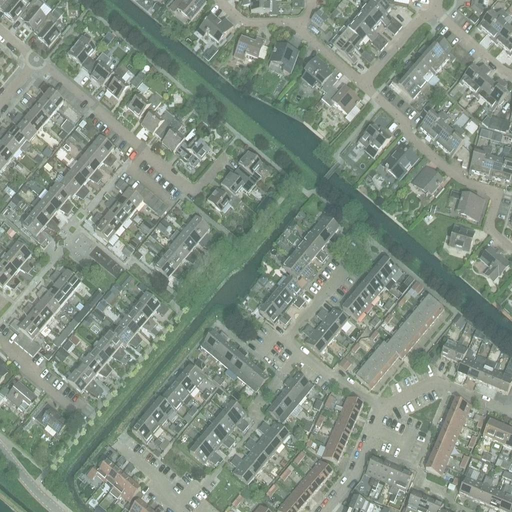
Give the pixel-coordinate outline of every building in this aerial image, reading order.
[(1,8),(0,9),(5,14),(16,24),(20,18),(26,11),(30,5),(23,0),(8,0),(2,8),(1,8)] [(26,11),(20,18),(25,23),(24,24),(35,32),(35,33),(46,19),(50,14),(52,11),(44,5),(38,0),(34,0),(30,5),(26,11)] [(191,22),(206,5),(200,0),(187,0),(185,2),(183,0),(179,0),(170,11),(175,15),(178,11),(191,22)] [(364,2),(399,32),(403,28),(394,20),(393,21),(387,16),(392,11),(378,0),(375,0),(371,4),(370,3),(366,0),(364,2)] [(473,0),(472,9),(484,6),(484,0),(488,0),(489,0),(488,0),(473,0)] [(152,9),(158,13),(163,6),(158,2),(152,9)] [(362,15),(377,28),(381,23),(387,28),(386,29),(395,37),(399,32),(364,2),(362,5),(367,9),(362,15)] [(251,14),(270,15),(270,17),(278,17),(278,7),(277,7),(277,4),(243,3),(243,8),(251,8),(251,14)] [(490,11),(484,6),(472,9),(483,19),(490,11)] [(57,8),(52,14),(58,19),(63,13),(57,8)] [(482,30),(487,35),(505,15),(502,11),(496,17),(492,13),(477,29),(480,32),(482,30)] [(315,17),(324,25),(328,20),(319,13),(315,17)] [(35,32),(34,34),(39,38),(39,39),(50,48),(61,35),(60,35),(65,28),(58,22),(59,21),(50,14),(46,19),(35,33),(35,32)] [(353,22),(385,49),(388,44),(380,37),(379,38),(373,33),(377,28),(362,15),(357,21),(356,19),(353,22)] [(505,15),(487,35),(493,40),(491,41),(494,44),(508,27),(504,23),(509,18),(505,15)] [(316,35),(320,30),(324,25),(315,17),(311,22),(309,25),(308,27),(316,35)] [(219,45),(234,29),(225,21),(221,26),(211,18),(197,34),(204,40),(208,36),(219,45)] [(348,31),(363,44),(367,40),(372,45),(372,46),(381,53),(385,49),(353,22),(351,24),(353,26),(348,31)] [(511,30),(508,27),(494,44),(497,46),(498,44),(504,49),(511,39),(511,30)] [(356,52),(355,53),(361,58),(365,54),(359,49),(363,44),(348,31),(343,37),(342,35),(339,33),(336,36),(339,38),(341,40),(356,52)] [(67,56),(74,61),(88,73),(95,64),(89,59),(97,50),(82,38),(67,56)] [(234,58),(244,62),(246,55),(259,60),(266,42),(257,39),(255,43),(242,38),(234,58)] [(352,57),(355,53),(356,52),(341,40),(336,45),(334,48),(354,66),(358,62),(352,57)] [(104,41),(101,44),(107,49),(110,45),(104,41)] [(421,51),(442,69),(449,61),(452,64),(455,60),(453,58),(449,54),(452,50),(441,41),(430,52),(424,47),(421,51)] [(449,54),(453,58),(461,49),(457,45),(452,50),(449,54)] [(290,76),(299,54),(277,46),(271,63),(285,69),(283,74),(290,76)] [(214,48),(210,52),(214,57),(218,52),(214,48)] [(461,49),(453,58),(455,60),(458,62),(466,53),(461,49)] [(424,59),(420,64),(435,77),(442,69),(421,51),(418,54),(424,59)] [(466,53),(458,62),(463,66),(470,57),(466,53)] [(95,64),(88,73),(92,77),(90,79),(102,89),(104,87),(114,75),(105,68),(111,61),(103,55),(95,64)] [(470,57),(463,66),(467,70),(475,61),(470,57)] [(312,89),(315,86),(318,83),(324,88),(321,92),(326,96),(333,88),(338,82),(324,69),(325,67),(317,60),(305,73),(307,75),(302,80),(312,89)] [(407,67),(432,88),(428,85),(435,77),(420,64),(416,69),(410,63),(407,67)] [(464,85),(469,90),(487,69),(484,66),(479,72),(474,68),(459,84),(463,87),(464,85)] [(406,80),(421,93),(425,96),(432,88),(407,67),(404,70),(410,76),(406,80)] [(114,75),(104,87),(108,90),(107,93),(118,102),(130,88),(122,81),(127,75),(119,68),(114,75)] [(487,69),(469,90),(475,95),(473,96),(476,99),(490,82),(486,78),(491,72),(487,69)] [(131,85),(136,89),(143,81),(139,77),(131,85)] [(413,102),(421,93),(406,80),(402,85),(396,80),(392,84),(413,102)] [(490,82),(476,99),(479,101),(480,99),(486,104),(503,83),(500,80),(495,86),(490,82)] [(507,87),(503,83),(486,104),(491,108),(489,110),(492,113),(497,107),(499,108),(503,104),(501,103),(507,97),(502,93),(507,87)] [(46,97),(42,101),(56,112),(63,104),(52,95),(54,93),(44,84),(39,91),(46,97)] [(143,84),(138,90),(144,95),(149,89),(143,84)] [(340,94),(333,88),(326,96),(321,101),(329,108),(332,104),(347,117),(361,102),(345,88),(340,94)] [(439,94),(443,98),(447,93),(442,89),(439,94)] [(140,96),(128,110),(139,120),(141,118),(145,122),(146,122),(153,113),(162,104),(154,97),(148,104),(140,96)] [(28,103),(50,121),(56,112),(42,101),(40,104),(32,98),(31,99),(28,103)] [(423,111),(428,115),(436,106),(431,102),(423,111)] [(32,113),(29,117),(43,129),(50,121),(28,103),(26,106),(25,107),(32,113)] [(145,122),(141,127),(153,137),(155,135),(160,139),(175,121),(175,120),(178,117),(175,115),(172,118),(167,114),(161,120),(153,113),(146,122),(145,122)] [(15,119),(36,137),(43,129),(29,117),(26,120),(19,114),(15,119)] [(431,116),(417,132),(420,135),(422,133),(427,138),(445,117),(442,114),(436,120),(431,116)] [(445,117),(427,138),(433,142),(431,144),(434,146),(448,130),(443,126),(449,120),(445,117)] [(491,118),(488,130),(494,131),(497,120),(491,118)] [(18,129),(15,133),(27,143),(26,143),(29,145),(36,137),(15,119),(11,123),(18,129)] [(497,120),(494,131),(501,133),(504,122),(497,120)] [(68,121),(61,129),(64,131),(69,135),(76,128),(68,121)] [(175,121),(160,139),(164,143),(162,145),(174,154),(176,152),(175,152),(183,143),(186,140),(177,133),(182,127),(175,121)] [(504,122),(501,133),(506,135),(507,132),(509,133),(511,124),(504,122)] [(375,124),(358,143),(367,150),(365,152),(374,159),(392,139),(375,124)] [(88,126),(85,130),(94,138),(97,134),(88,126)] [(448,130),(434,146),(437,149),(438,147),(443,152),(461,131),(458,128),(453,134),(448,130)] [(0,132),(0,134),(20,151),(26,143),(27,143),(15,133),(13,131),(9,135),(3,129),(0,132)] [(64,131),(58,138),(64,142),(69,135),(64,131)] [(461,131),(443,152),(449,156),(447,158),(450,161),(455,156),(462,147),(464,145),(460,140),(465,134),(461,131)] [(481,131),(479,138),(490,141),(493,134),(481,131)] [(0,141),(2,143),(0,145),(0,148),(13,159),(20,151),(0,134),(0,141)] [(493,134),(490,141),(501,144),(503,137),(493,134)] [(100,139),(93,148),(113,165),(117,161),(111,154),(114,151),(100,139)] [(183,143),(175,152),(176,152),(189,163),(196,169),(201,163),(211,151),(197,139),(189,148),(183,143)] [(399,182),(418,161),(401,147),(383,167),(387,171),(386,172),(388,173),(399,182)] [(462,147),(455,156),(458,159),(457,161),(463,162),(466,151),(462,147)] [(0,162),(6,167),(13,159),(0,148),(0,162)] [(93,148),(86,156),(100,167),(102,164),(110,169),(113,165),(93,148)] [(47,149),(43,154),(48,158),(52,153),(47,149)] [(474,155),(468,175),(472,177),(473,174),(480,176),(488,150),(483,149),(481,157),(474,155)] [(488,150),(480,176),(487,178),(486,180),(490,181),(496,161),(490,159),(492,151),(488,150)] [(466,151),(463,162),(461,168),(467,169),(471,155),(466,151)] [(241,167),(237,171),(255,186),(261,179),(255,174),(262,166),(248,153),(238,164),(241,167)] [(508,156),(501,182),(508,184),(507,186),(511,188),(511,183),(511,165),(511,160),(511,154),(509,153),(508,156)] [(496,161),(490,181),(493,182),(494,180),(501,182),(508,156),(504,155),(502,163),(496,161)] [(86,156),(79,164),(100,181),(103,177),(97,171),(100,167),(86,156)] [(39,157),(35,162),(39,165),(43,161),(39,157)] [(79,164),(72,172),(86,184),(89,181),(97,185),(100,181),(79,164)] [(48,165),(44,169),(49,173),(53,169),(52,169),(48,165)] [(25,169),(21,173),(28,179),(32,174),(25,169)] [(221,185),(223,187),(235,197),(242,189),(248,194),(255,186),(237,171),(233,176),(230,174),(221,185)] [(368,176),(373,180),(377,174),(372,171),(368,176)] [(72,172),(66,180),(86,198),(89,194),(83,187),(86,184),(72,172)] [(431,197),(443,183),(432,173),(429,177),(423,172),(412,185),(421,193),(424,190),(431,197)] [(66,180),(59,188),(72,200),(75,197),(83,201),(86,198),(66,180)] [(11,184),(8,188),(15,194),(18,190),(11,184)] [(126,196),(122,200),(136,211),(143,204),(141,203),(142,202),(137,198),(132,194),(134,192),(124,184),(119,190),(126,196)] [(140,184),(134,192),(132,194),(137,198),(145,188),(140,184)] [(57,187),(50,195),(70,212),(74,209),(68,202),(70,199),(72,200),(59,188),(57,187)] [(241,202),(235,197),(223,187),(219,191),(217,190),(207,202),(221,214),(228,205),(234,211),(241,202)] [(145,188),(137,198),(142,202),(150,192),(145,188)] [(272,190),(268,194),(273,199),(277,194),(272,190)] [(150,192),(142,202),(141,203),(143,204),(146,207),(154,196),(150,192)] [(17,195),(11,203),(16,207),(22,200),(17,195)] [(43,203),(57,215),(59,212),(67,216),(70,212),(50,195),(43,203)] [(154,196),(146,207),(151,211),(159,200),(154,196)] [(478,223),(483,206),(475,204),(477,200),(463,196),(458,213),(467,216),(466,219),(478,223)] [(109,202),(129,219),(136,211),(122,200),(119,204),(112,198),(109,202)] [(267,198),(261,206),(268,211),(274,204),(267,198)] [(39,199),(32,207),(36,211),(57,228),(60,225),(54,218),(57,215),(43,203),(39,199)] [(159,200),(151,211),(155,215),(164,204),(159,200)] [(112,213),(109,216),(123,227),(129,219),(109,202),(105,207),(112,213)] [(164,204),(155,215),(160,219),(169,208),(164,204)] [(36,211),(29,219),(43,231),(45,228),(53,232),(57,228),(36,211)] [(95,219),(115,236),(123,227),(109,216),(106,220),(99,214),(95,219)] [(318,226),(339,244),(342,241),(335,235),(339,230),(325,218),(318,226)] [(29,219),(22,227),(33,237),(31,239),(41,247),(46,241),(40,234),(43,231),(29,219)] [(108,245),(115,236),(95,219),(91,223),(98,229),(95,233),(108,245)] [(189,228),(209,245),(213,241),(207,235),(210,232),(196,220),(189,228)] [(163,221),(157,229),(163,234),(169,226),(163,221)] [(146,222),(141,229),(148,235),(154,229),(146,222)] [(311,234),(326,247),(329,242),(336,248),(339,244),(318,226),(311,234)] [(182,236),(196,248),(199,244),(206,250),(209,245),(189,228),(182,236)] [(469,254),(474,234),(455,228),(449,248),(469,254)] [(10,230),(6,234),(12,239),(16,234),(10,230)] [(140,233),(136,238),(141,243),(142,243),(146,238),(140,233)] [(304,243),(325,261),(328,257),(321,251),(326,247),(311,234),(304,243)] [(175,244),(196,262),(200,257),(193,251),(196,248),(182,236),(175,244)] [(10,255),(31,272),(34,267),(28,262),(31,258),(25,253),(31,246),(23,239),(17,246),(10,255)] [(136,240),(129,247),(135,252),(141,244),(136,240)] [(297,251),(311,263),(315,259),(322,264),(325,261),(304,243),(297,251)] [(168,253),(182,264),(185,260),(192,266),(196,262),(175,244),(168,253)] [(129,247),(123,255),(128,259),(135,252),(129,247)] [(499,277),(510,266),(499,256),(500,255),(496,252),(496,253),(491,249),(481,261),(490,270),(485,276),(493,283),(499,277)] [(290,259),(311,277),(314,273),(308,268),(311,263),(297,251),(290,259)] [(137,252),(134,257),(139,261),(143,257),(137,252)] [(162,260),(182,278),(186,273),(179,268),(182,264),(168,253),(162,260)] [(3,263),(17,274),(20,270),(27,276),(31,272),(10,255),(3,263)] [(308,281),(311,277),(290,259),(283,268),(297,280),(301,275),(308,281)] [(179,282),(182,278),(162,260),(155,269),(169,281),(172,277),(179,282)] [(375,266),(392,280),(399,272),(385,260),(380,265),(378,263),(375,266)] [(0,266),(0,274),(17,288),(21,284),(14,278),(17,274),(3,263),(0,266)] [(371,277),(385,289),(392,280),(375,266),(372,270),(374,272),(371,277)] [(53,276),(74,294),(81,285),(67,274),(64,277),(57,272),(53,276)] [(13,293),(17,288),(0,274),(0,288),(3,291),(6,287),(13,293)] [(128,275),(119,285),(124,290),(133,280),(128,275)] [(57,286),(53,290),(67,302),(74,294),(53,276),(50,280),(57,286)] [(361,283),(378,297),(385,289),(371,277),(367,281),(364,279),(361,283)] [(281,289),(302,307),(305,303),(298,297),(303,292),(288,280),(281,289)] [(357,293),(371,305),(378,297),(361,283),(358,287),(360,289),(357,293)] [(417,283),(411,290),(418,296),(424,289),(417,283)] [(116,285),(110,293),(116,298),(123,290),(116,285)] [(40,293),(60,310),(67,302),(53,290),(50,294),(43,288),(40,293)] [(274,297),(288,309),(292,304),(299,310),(302,307),(281,289),(274,297)] [(97,292),(87,304),(88,305),(92,309),(103,297),(97,292)] [(43,303),(40,307),(53,318),(60,310),(40,293),(36,297),(43,303)] [(109,293),(103,301),(109,306),(116,298),(109,293)] [(347,300),(364,314),(371,305),(357,293),(353,298),(350,296),(347,300)] [(139,305),(153,316),(156,313),(163,318),(169,311),(159,303),(155,300),(153,302),(146,296),(139,305)] [(267,305),(291,325),(294,321),(292,319),(285,314),(288,309),(274,297),(267,305)] [(422,306),(437,319),(444,310),(429,297),(422,306)] [(357,322),(364,314),(347,300),(344,303),(347,305),(342,310),(357,322)] [(404,300),(398,306),(401,309),(407,302),(404,300)] [(26,309),(46,326),(53,318),(40,307),(37,310),(30,304),(26,309)] [(88,305),(81,313),(86,317),(92,309),(88,305)] [(101,305),(97,309),(104,315),(108,310),(101,305)] [(132,312),(153,330),(157,325),(150,320),(153,316),(139,305),(132,312)] [(278,321),(285,326),(283,328),(286,330),(291,325),(267,305),(260,314),(274,326),(278,321)] [(415,314),(430,327),(437,319),(422,306),(415,314)] [(29,319),(26,323),(39,334),(46,326),(26,309),(22,313),(29,319)] [(320,314),(341,331),(348,323),(334,311),(330,316),(323,310),(320,314)] [(98,311),(93,316),(101,323),(105,318),(98,311)] [(126,321),(140,332),(143,328),(150,334),(153,330),(132,312),(126,321)] [(81,313),(74,321),(79,325),(86,317),(81,313)] [(324,323),(320,328),(334,340),(341,331),(320,314),(317,317),(324,323)] [(408,322),(423,335),(430,327),(415,314),(408,322)] [(390,316),(384,322),(388,325),(393,319),(390,316)] [(459,329),(465,322),(460,317),(454,324),(459,329)] [(88,319),(83,325),(87,329),(92,322),(88,319)] [(10,327),(20,335),(22,334),(27,338),(31,342),(32,343),(32,342),(39,334),(26,323),(23,326),(16,321),(10,327)] [(74,321),(67,330),(72,334),(79,325),(74,321)] [(119,329),(140,346),(143,341),(137,336),(140,332),(126,321),(119,329)] [(401,331),(416,344),(423,335),(408,322),(401,331)] [(306,330),(327,348),(334,340),(320,328),(316,332),(309,326),(306,330)] [(112,337),(123,346),(126,349),(129,345),(136,350),(140,346),(119,329),(112,337)] [(67,330),(60,337),(65,342),(72,334),(67,330)] [(320,357),(327,348),(306,330),(303,334),(310,340),(306,345),(320,357)] [(394,339),(409,352),(416,344),(401,331),(394,339)] [(477,331),(474,338),(483,342),(485,338),(483,337),(477,332),(477,331)] [(200,348),(210,356),(226,337),(222,334),(219,337),(213,332),(200,348)] [(372,337),(370,339),(373,342),(379,335),(376,333),(372,337)] [(14,343),(19,347),(27,338),(22,334),(20,335),(14,343)] [(102,342),(123,359),(127,355),(120,349),(123,346),(112,337),(109,334),(102,342)] [(60,337),(54,345),(59,350),(60,348),(65,342),(60,337)] [(73,337),(69,342),(76,348),(80,343),(73,337)] [(226,337),(210,356),(219,363),(232,348),(226,343),(229,340),(226,337)] [(27,338),(19,347),(23,351),(31,342),(27,338)] [(399,358),(402,361),(409,352),(394,339),(387,347),(399,358)] [(459,346),(452,362),(461,367),(462,367),(465,359),(466,359),(469,351),(463,348),(466,341),(461,339),(459,346)] [(31,342),(23,351),(28,355),(36,346),(32,342),(32,343),(31,342)] [(69,342),(63,350),(67,353),(73,346),(69,342)] [(95,350),(109,362),(113,358),(120,363),(124,367),(128,363),(123,359),(102,342),(95,350)] [(442,358),(452,362),(459,346),(448,342),(442,358)] [(358,345),(352,352),(355,354),(361,348),(358,345)] [(392,366),(399,358),(387,347),(384,345),(377,353),(392,366)] [(36,346),(28,355),(33,359),(41,350),(36,346)] [(232,348),(219,363),(228,371),(244,352),(241,349),(238,353),(232,348)] [(61,350),(55,358),(61,363),(67,355),(61,350)] [(89,358),(109,376),(113,371),(106,366),(109,362),(95,350),(89,358)] [(462,367),(461,367),(458,375),(468,379),(475,363),(476,360),(472,358),(473,355),(473,353),(469,351),(466,359),(465,359),(462,367)] [(244,352),(228,371),(237,379),(250,364),(245,359),(248,355),(244,352)] [(370,361),(385,374),(392,366),(377,353),(370,361)] [(82,366),(96,378),(99,374),(106,380),(109,376),(89,358),(82,366)] [(475,363),(468,379),(478,383),(488,362),(479,358),(478,359),(476,363),(475,363)] [(345,360),(339,367),(346,372),(351,366),(345,360)] [(505,375),(498,392),(509,396),(511,387),(511,360),(508,368),(505,375)] [(363,370),(378,383),(385,374),(370,361),(363,370)] [(488,362),(478,383),(488,388),(498,364),(497,364),(497,366),(488,362)] [(250,364),(237,379),(246,387),(262,368),(259,365),(256,368),(250,364)] [(498,364),(488,388),(498,392),(505,375),(500,373),(502,366),(498,364)] [(75,375),(96,392),(99,388),(100,388),(92,382),(96,378),(82,366),(75,375)] [(180,375),(197,389),(204,380),(190,368),(186,373),(183,371),(180,375)] [(262,368),(246,387),(256,395),(269,379),(263,374),(266,371),(262,368)] [(356,378),(371,391),(378,383),(363,370),(356,378)] [(85,390),(87,392),(97,400),(100,396),(96,392),(75,375),(68,383),(82,395),(85,390)] [(176,385),(190,397),(197,389),(180,375),(177,378),(180,380),(176,385)] [(287,382),(306,397),(314,388),(299,375),(294,381),(290,378),(287,382)] [(283,394),(298,407),(306,397),(287,382),(284,385),(288,388),(283,394)] [(24,416),(37,401),(19,385),(8,398),(20,408),(18,410),(24,416)] [(166,391),(183,405),(190,397),(176,385),(172,390),(169,388),(166,391)] [(6,389),(0,395),(0,405),(10,393),(6,389)] [(174,412),(174,413),(175,414),(183,405),(166,391),(163,395),(165,397),(162,401),(161,401),(174,412)] [(272,400),(290,416),(298,407),(283,394),(278,400),(275,397),(272,400)] [(348,399),(343,409),(359,416),(364,405),(348,399)] [(167,421),(174,413),(174,412),(161,401),(162,401),(160,400),(156,405),(154,403),(151,407),(167,421)] [(282,425),(290,416),(272,400),(269,404),(272,407),(267,413),(282,425)] [(456,402),(452,412),(467,418),(471,408),(456,402)] [(225,412),(246,430),(249,427),(242,421),(246,416),(232,404),(225,412)] [(36,421),(46,430),(45,432),(53,439),(57,435),(59,437),(68,427),(52,413),(53,411),(48,407),(36,421)] [(146,417),(160,429),(167,421),(151,407),(148,410),(150,412),(146,417)] [(342,413),(339,419),(355,426),(359,416),(343,409),(343,410),(336,407),(335,410),(342,413)] [(218,421),(232,433),(236,428),(243,434),(246,430),(225,412),(218,421)] [(452,412),(448,422),(463,428),(467,418),(452,412)] [(137,423),(153,437),(160,429),(146,417),(142,421),(140,419),(137,423)] [(339,419),(335,429),(351,435),(355,426),(339,419)] [(211,429),(232,447),(235,443),(228,437),(232,433),(218,421),(211,429)] [(448,422),(443,432),(459,438),(463,428),(448,422)] [(484,439),(495,444),(502,427),(491,422),(484,439)] [(146,445),(153,437),(137,423),(134,427),(136,428),(132,433),(146,445)] [(261,428),(283,445),(290,437),(275,425),(271,430),(264,424),(261,428)] [(502,427),(495,444),(504,448),(511,431),(502,427)] [(265,437),(261,442),(276,454),(283,445),(261,428),(258,431),(265,437)] [(204,437),(218,449),(222,445),(229,450),(232,447),(211,429),(204,437)] [(335,429),(331,439),(346,445),(351,435),(335,429)] [(443,432),(439,442),(454,448),(459,438),(443,432)] [(197,445),(218,463),(221,465),(224,462),(214,454),(218,449),(204,437),(197,445)] [(331,439),(327,449),(342,455),(346,445),(331,439)] [(247,444),(269,462),(276,454),(261,442),(257,446),(250,440),(247,444)] [(439,442),(435,452),(450,458),(454,448),(439,442)] [(251,454),(247,458),(262,470),(269,462),(247,444),(244,448),(251,454)] [(215,467),(218,463),(197,445),(190,454),(204,466),(208,461),(215,467)] [(338,466),(342,455),(327,449),(322,459),(338,466)] [(435,452),(431,461),(446,468),(450,458),(435,452)] [(233,461),(255,479),(262,470),(247,458),(244,463),(237,457),(233,461)] [(116,470),(104,484),(112,490),(124,477),(122,476),(118,472),(126,462),(122,459),(114,469),(116,470)] [(498,460),(496,466),(502,469),(506,470),(508,464),(504,462),(498,460)] [(248,487),(255,479),(233,461),(231,464),(238,470),(233,475),(248,487)] [(370,486),(374,488),(383,465),(373,461),(366,476),(373,479),(370,486)] [(426,472),(428,473),(441,478),(446,468),(431,461),(426,472)] [(96,476),(104,484),(116,470),(114,469),(107,463),(99,473),(94,469),(86,478),(91,482),(96,476)] [(313,471),(326,482),(333,474),(320,463),(313,471)] [(124,477),(112,490),(113,491),(110,494),(117,501),(121,497),(132,484),(131,483),(126,479),(135,468),(131,465),(126,471),(122,476),(124,477)] [(383,465),(374,488),(377,489),(380,482),(386,485),(393,469),(383,465)] [(291,467),(284,475),(288,478),(295,470),(291,467)] [(389,495),(393,496),(390,503),(403,473),(393,469),(386,485),(392,488),(389,495)] [(468,477),(460,495),(469,499),(477,483),(471,480),(470,480),(474,472),(471,471),(468,470),(465,476),(468,477)] [(306,479),(319,490),(326,482),(313,471),(306,479)] [(403,473),(390,503),(394,504),(397,498),(400,491),(408,494),(411,489),(408,488),(413,478),(403,473)] [(477,483),(469,499),(479,504),(490,479),(487,478),(486,477),(483,485),(477,483)] [(132,484),(121,497),(129,504),(132,501),(139,494),(141,491),(134,486),(138,481),(135,478),(131,483),(132,484)] [(299,488),(312,499),(319,490),(306,479),(299,488)] [(490,479),(479,504),(489,508),(496,491),(491,489),(490,489),(494,481),(490,479)] [(510,487),(499,511),(510,511),(511,509),(511,497),(510,497),(511,493),(511,482),(511,483),(510,488),(510,487)] [(496,491),(489,508),(499,511),(510,487),(507,486),(506,486),(503,494),(496,491)] [(274,487),(270,491),(274,495),(278,490),(274,487)] [(292,496),(305,507),(312,499),(299,488),(292,496)] [(145,511),(147,510),(139,503),(144,498),(139,494),(132,501),(129,504),(124,510),(126,511),(145,511)] [(418,511),(424,500),(414,495),(407,511),(408,511),(407,511),(418,511)] [(285,504),(294,511),(300,511),(305,507),(292,496),(285,504)] [(355,499),(351,509),(356,511),(372,511),(375,507),(371,506),(355,499)] [(430,511),(434,504),(424,500),(418,511),(430,511)]
